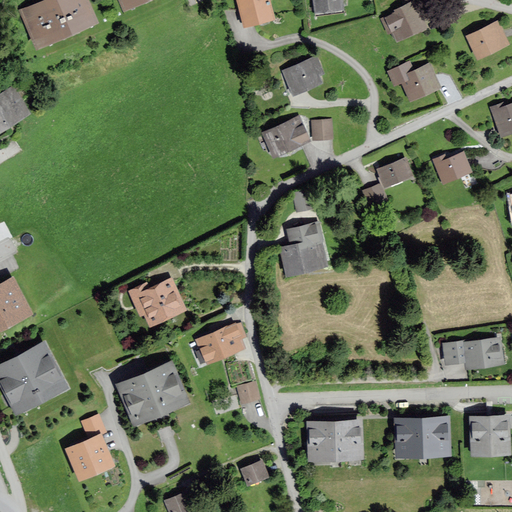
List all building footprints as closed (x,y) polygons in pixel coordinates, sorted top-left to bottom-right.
[(102,21),(92,0),(44,0),(21,11),(40,50),(102,21)] [(120,0),(126,12),(154,0),(120,0)] [(267,0),(238,0),(245,25),(273,18),(267,0)] [(315,0),(316,12),(342,9),(340,0),(315,0)] [(419,0),(396,11),(397,13),(386,18),(398,42),(431,26),(419,0)] [(498,23),(469,37),(479,58),(508,44),(498,23)] [(315,57),(283,71),(293,95),(320,83),(317,75),(322,73),(315,57)] [(409,63),(389,72),(395,85),(403,82),(411,100),(439,88),(429,65),(413,72),(409,63)] [(0,131),(29,114),(14,90),(0,98),(0,131)] [(504,103),(491,108),(502,135),(511,131),(511,105),(506,108),(504,103)] [(298,118),(265,133),(275,155),(309,140),(298,118)] [(331,120),(312,122),(314,139),(332,138),(331,120)] [(445,155),(434,160),(443,183),(470,171),(463,154),(447,160),(445,155)] [(405,159),(378,170),(384,187),(412,176),(405,159)] [(380,184),(364,191),(370,204),(386,197),(380,184)] [(308,190),(294,193),(298,211),(312,208),(308,190)] [(287,229),(292,247),(282,249),(288,274),(326,265),(316,223),(287,229)] [(173,272),(130,290),(147,329),(189,311),(173,272)] [(15,276),(0,284),(0,332),(35,314),(15,276)] [(241,322),(193,338),(202,364),(250,348),(241,322)] [(507,368),(501,334),(440,345),(446,379),(507,368)] [(47,340),(0,364),(0,384),(16,415),(71,386),(47,340)] [(175,355),(117,377),(136,427),(194,405),(175,355)] [(248,356),(226,362),(239,409),(262,402),(248,356)] [(88,435),(62,446),(80,488),(122,471),(98,413),(82,419),(88,435)] [(511,414),(469,417),(471,456),(511,454),(511,414)] [(450,458),(448,416),(392,419),(394,460),(450,458)] [(366,418),(307,420),(309,462),(368,460),(366,418)] [(263,457),(241,465),(248,484),(270,476),(263,457)] [(189,492),(163,501),(166,511),(185,511),(195,509),(189,492)]
